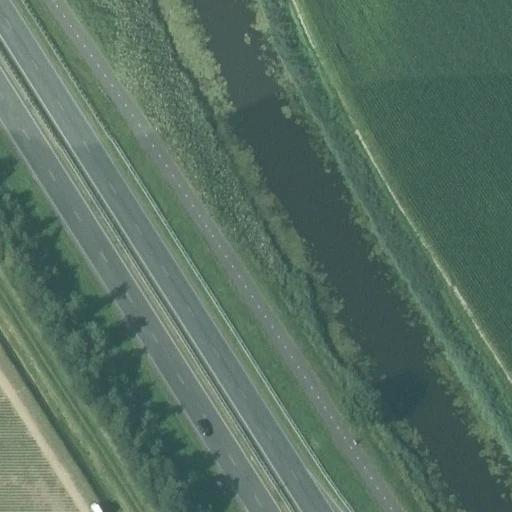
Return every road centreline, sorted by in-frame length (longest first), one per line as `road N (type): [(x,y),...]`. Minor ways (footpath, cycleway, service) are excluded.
road 1 (trunk): [(316,511),(0,12)]
road 2 (trunk): [(0,96),(263,511)]
